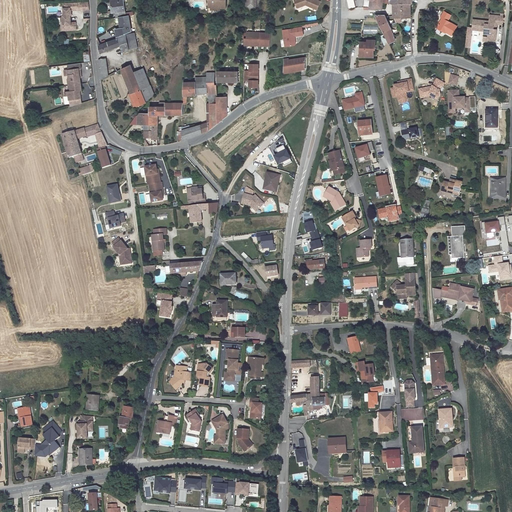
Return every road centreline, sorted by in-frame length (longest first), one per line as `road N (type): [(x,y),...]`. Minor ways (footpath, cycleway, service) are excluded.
road 1 (residential): [(216,236),(154,378),(136,468)]
road 2 (secondary): [(286,314),(292,218),(327,82)]
road 3 (residential): [(92,0),(109,134),(135,149),(180,147)]
road 4 (residential): [(285,329),(400,323),(479,349)]
road 5 (residential): [(180,147),(267,96),(327,82)]
road 6 (track): [(224,195),(327,82)]
road 7 (unclassified): [(0,492),(136,468)]
road 8 (secondary): [(283,451),(285,329)]
